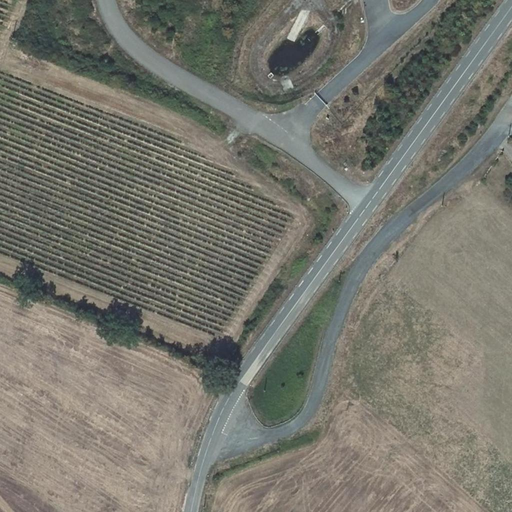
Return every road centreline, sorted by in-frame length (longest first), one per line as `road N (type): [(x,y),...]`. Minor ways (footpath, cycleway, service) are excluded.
road 1 (unclassified): [(216,427),(263,439),(306,418),(355,276),(401,220),(502,125)]
road 2 (unclassified): [(108,0),(136,50),(279,137),(367,205)]
road 3 (tertiary): [(367,205),(236,385),(216,427)]
road 4 (tertiary): [(511,8),(367,205)]
